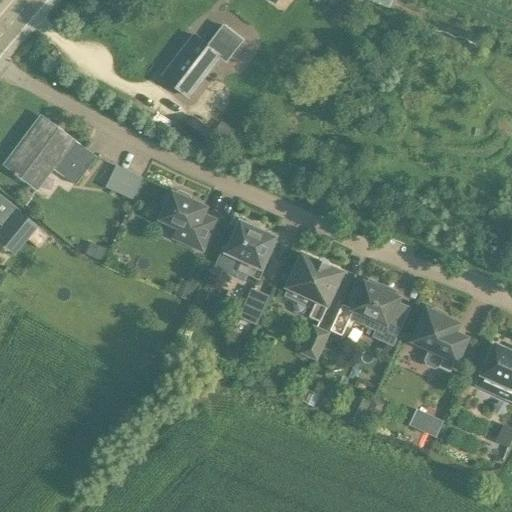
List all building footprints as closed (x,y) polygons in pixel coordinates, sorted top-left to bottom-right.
[(208,48),(194,38),(179,58),(163,78),(187,97),(211,66),(226,76),(251,43),(236,32),(218,56),(208,48)] [(193,116),(182,130),(202,146),(213,132),(193,116)] [(97,159),(86,150),(48,121),(23,154),(17,149),(4,167),(37,192),(53,170),(75,187),(97,159)] [(146,184),(113,169),(101,196),(134,211),(146,184)] [(175,194),(172,193),(171,195),(167,197),(164,204),(165,208),(159,221),(177,229),(173,237),(189,244),(188,246),(202,252),(216,222),(203,216),(206,208),(190,201),(189,197),(179,192),(175,194)] [(0,245),(12,256),(36,227),(15,210),(0,228),(0,245)] [(237,272),(258,282),(268,261),(264,259),(273,239),(256,231),(258,227),(245,222),(243,225),(240,224),(227,253),(242,260),(237,272)] [(83,254),(89,241),(82,238),(76,251),(83,254)] [(301,256),(283,298),(312,311),(309,319),(320,324),(328,306),(327,305),(342,274),(328,268),(329,266),(315,260),(315,262),(301,256)] [(351,311),(354,312),(380,323),(375,333),(373,338),(392,346),(409,309),(397,304),(400,299),(379,289),(381,286),(369,281),(367,284),(364,283),(360,291),(357,289),(352,301),(355,303),(351,311)] [(268,299),(254,293),(242,318),(257,325),(268,299)] [(349,321),(354,312),(351,311),(353,308),(342,303),(329,331),(342,337),(349,321)] [(455,333),(459,325),(447,319),(445,315),(434,310),(430,311),(427,310),(412,342),(430,350),(425,361),(427,366),(437,370),(442,369),(449,372),(454,361),(457,363),(468,339),(455,333)] [(327,335),(313,328),(301,354),(316,360),(327,335)] [(496,394),(511,401),(511,353),(496,346),(483,375),(501,383),(496,394)] [(427,413),(419,429),(436,437),(443,421),(427,413)]
